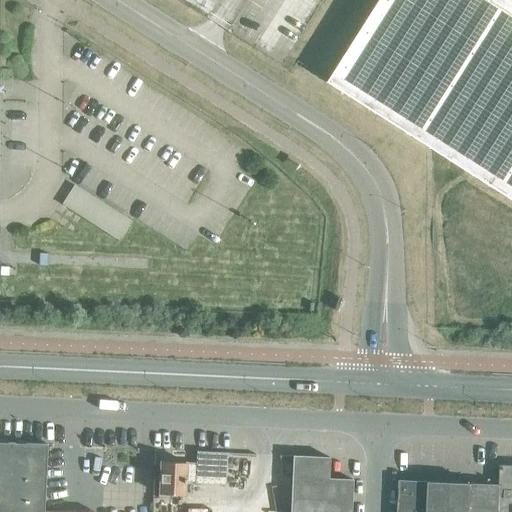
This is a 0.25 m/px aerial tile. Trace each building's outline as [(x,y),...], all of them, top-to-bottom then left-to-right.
[(511,0),(379,0),(328,81),(511,198),(511,0)] [(131,221),(74,185),(62,203),(84,218),(119,240),(131,221)] [(42,511),(46,444),(0,441),(0,511),(42,511)] [(186,462),(185,482),(195,482),(195,483),(225,485),(227,452),(196,451),(195,463),(186,462)] [(292,455),(288,511),(350,511),(352,479),(327,477),(328,457),(292,455)] [(184,495),(185,482),(186,462),(159,461),(158,498),(170,498),(170,494),(184,495)] [(498,511),(511,511),(511,465),(500,465),(499,485),(500,484),(498,511)] [(416,497),(417,481),(400,480),(400,497),(416,497)] [(427,511),(429,481),(417,481),(416,497),(400,497),(398,511),(427,511)] [(498,511),(500,484),(499,485),(429,481),(427,511),(498,511)]
